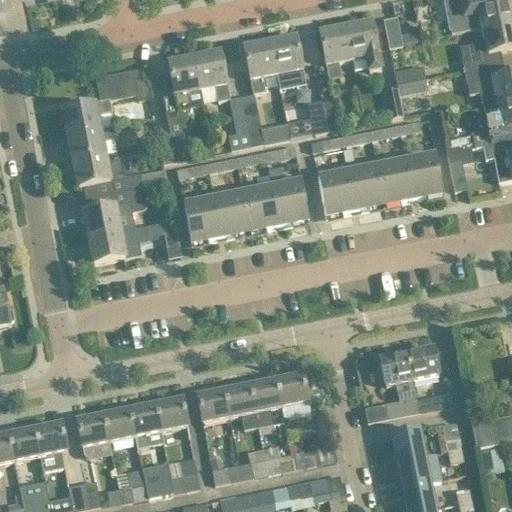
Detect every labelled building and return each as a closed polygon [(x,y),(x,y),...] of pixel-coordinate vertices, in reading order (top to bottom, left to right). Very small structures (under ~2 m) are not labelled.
[(483,31),(511,25),(511,9),(510,0),(501,0),(479,4),(478,0),(445,0),(453,37),(483,31)] [(384,23),(388,43),(390,52),(403,49),(397,21),(384,23)] [(372,25),(346,31),(352,62),(366,59),(369,74),(382,72),(372,25)] [(486,45),(471,48),(460,50),(462,62),(511,52),(511,25),(483,31),(486,45)] [(352,62),(346,31),(320,36),(329,82),(341,80),(338,65),(352,62)] [(306,87),(296,41),(270,46),(277,78),(291,75),(294,90),(306,87)] [(277,78),(270,46),(244,51),(254,98),(266,95),(263,81),(277,78)] [(221,56),(195,61),(204,107),(218,104),(218,105),(230,102),(225,75),(221,56)] [(163,101),(170,138),(177,167),(215,160),(213,152),(201,154),(201,155),(188,158),(179,114),(205,110),(204,107),(195,61),(169,67),(175,99),(163,101)] [(394,76),(397,87),(426,82),(424,70),(394,76)] [(132,73),(138,98),(138,103),(151,100),(145,71),(132,73)] [(120,76),(125,101),(138,98),(132,73),(120,76)] [(108,78),(113,103),(125,101),(120,76),(108,78)] [(469,98),(481,96),(484,110),(511,104),(511,77),(466,86),(469,98)] [(96,81),(101,106),(110,104),(113,103),(108,78),(96,81)] [(428,94),(426,82),(397,87),(397,91),(398,91),(400,100),(428,94)] [(391,122),(404,120),(400,100),(398,91),(397,91),(386,94),(391,122)] [(74,165),(105,158),(103,145),(118,142),(115,129),(100,132),(97,119),(112,116),(110,104),(101,106),(63,113),(74,165)] [(335,104),(322,106),(328,135),(340,133),(335,104)] [(511,104),(484,110),(489,135),(445,144),(447,157),(460,154),(476,151),(483,149),(511,143),(511,104)] [(328,135),(322,106),(310,109),(315,138),(328,135)] [(259,119),(246,121),(252,152),(265,149),(259,119)] [(252,152),(246,121),(234,124),(237,138),(229,140),(231,156),(252,152)] [(419,125),(407,128),(408,136),(421,134),(419,125)] [(407,128),(394,130),(396,139),(408,136),(407,128)] [(394,130),(382,132),(384,141),(396,139),(394,130)] [(382,132),(370,135),(372,144),(384,141),(382,132)] [(370,135),(358,137),(359,146),(372,144),(370,135)] [(358,137),(345,140),(347,148),(359,146),(358,137)] [(177,167),(170,138),(158,140),(164,169),(177,167)] [(345,140),(333,142),(335,151),(347,148),(345,140)] [(335,151),(333,142),(321,145),(322,153),(335,151)] [(486,164),(509,159),(511,171),(496,174),(499,186),(511,183),(511,143),(483,149),(486,164)] [(285,152),(272,154),(274,163),(286,161),(296,159),(294,150),(285,152)] [(272,154),(260,157),(262,165),(274,163),(272,154)] [(460,154),(447,157),(451,175),(455,195),(467,193),(464,173),(460,154)] [(105,158),(74,165),(79,191),(107,185),(110,197),(145,190),(143,178),(126,182),(123,169),(120,156),(105,159),(105,158)] [(260,157),(248,159),(250,168),(262,165),(260,157)] [(248,159),(236,162),(237,170),(250,168),(248,159)] [(436,159),(377,171),(385,209),(443,198),(436,159)] [(236,162),(223,164),(225,173),(237,170),(236,162)] [(223,164),(211,166),(213,175),(225,173),(223,164)] [(211,166),(199,169),(200,178),(213,175),(211,166)] [(200,178),(199,169),(186,171),(176,173),(178,182),(188,180),(200,178)] [(280,169),(268,171),(269,173),(269,176),(271,183),(283,181),(280,169)] [(385,209),(377,171),(318,182),(326,221),(385,209)] [(269,176),(269,173),(258,175),(260,185),(271,183),(269,176)] [(301,186),(243,197),(250,236),(309,224),(301,186)] [(112,209),(104,211),(83,215),(89,241),(135,232),(130,206),(148,202),(145,190),(110,197),(112,209)] [(250,236),(243,197),(184,209),(191,248),(250,236)] [(162,224),(163,236),(167,253),(180,250),(176,230),(174,221),(162,224)] [(141,258),(138,246),(123,249),(120,236),(135,232),(89,241),(94,267),(141,258)] [(10,266),(12,279),(22,277),(20,264),(10,266)] [(0,289),(0,330),(12,328),(11,325),(14,323),(12,314),(9,314),(4,289),(0,289)] [(434,351),(407,357),(412,385),(439,379),(434,351)] [(412,385),(407,357),(380,362),(386,390),(396,388),(399,405),(365,412),(368,427),(419,417),(416,404),(412,385)] [(511,420),(471,428),(476,453),(481,452),(501,448),(511,445),(511,365),(511,366),(511,367),(511,420)] [(303,378),(276,384),(282,411),(283,411),(283,415),(309,410),(303,378)] [(447,397),(416,404),(419,417),(468,408),(462,379),(444,382),(447,397)] [(276,384),(250,389),(259,432),(274,429),(271,414),(282,411),(276,384)] [(224,394),(230,422),(242,420),(244,435),(259,432),(250,389),(224,394)] [(203,428),(230,422),(224,394),(197,400),(203,428)] [(182,403),(156,408),(161,436),(188,430),(182,403)] [(156,408),(130,414),(135,441),(138,453),(150,451),(147,439),(161,436),(156,408)] [(130,414),(104,419),(110,447),(135,441),(130,414)] [(110,447),(104,419),(77,425),(84,460),(91,464),(112,460),(110,447)] [(61,428),(35,433),(40,460),(67,455),(61,428)] [(35,433),(9,438),(14,466),(40,460),(35,433)] [(392,439),(397,466),(423,460),(418,434),(392,439)] [(9,438),(0,439),(0,468),(14,466),(9,438)] [(445,444),(448,456),(463,453),(460,441),(445,444)] [(288,445),(291,460),(294,473),(337,465),(334,450),(305,456),(302,442),(288,445)] [(506,475),(501,448),(481,452),(486,479),(506,475)] [(278,451),(263,454),(268,478),(294,473),(291,460),(281,462),(278,451)] [(463,453),(448,456),(450,468),(465,465),(463,453)] [(250,467),(239,469),(242,484),(268,478),(263,454),(248,457),(250,467)] [(242,484),(239,469),(222,472),(220,458),(210,460),(215,489),(242,484)] [(397,466),(402,492),(428,486),(429,487),(441,484),(436,459),(423,461),(423,460),(397,466)] [(194,462),(168,468),(175,498),(201,493),(194,462)] [(168,468),(142,473),(148,503),(175,498),(168,468)] [(116,479),(119,493),(123,509),(148,503),(142,473),(116,479)] [(457,496),(459,507),(473,504),(468,479),(447,483),(450,498),(457,496)] [(326,483),(298,489),(302,511),(305,511),(315,510),(314,507),(345,501),(340,480),(326,483)] [(45,485),(20,490),(21,497),(22,502),(24,511),(50,511),(49,505),(45,485)] [(96,485),(82,488),(86,511),(97,511),(101,511),(96,485)] [(402,492),(406,511),(433,511),(429,487),(428,486),(402,492)] [(86,511),(82,488),(68,491),(70,501),(72,511),(86,511)] [(272,494),(276,511),(302,511),(298,489),(272,494)] [(123,509),(119,493),(108,496),(111,511),(123,509)] [(243,511),(276,511),(272,494),(241,500),(243,511)] [(8,511),(24,511),(22,502),(21,497),(15,498),(17,507),(8,508),(8,511)] [(221,511),(243,511),(241,500),(220,505),(221,511)] [(72,511),(70,501),(60,503),(61,511),(72,511)]
